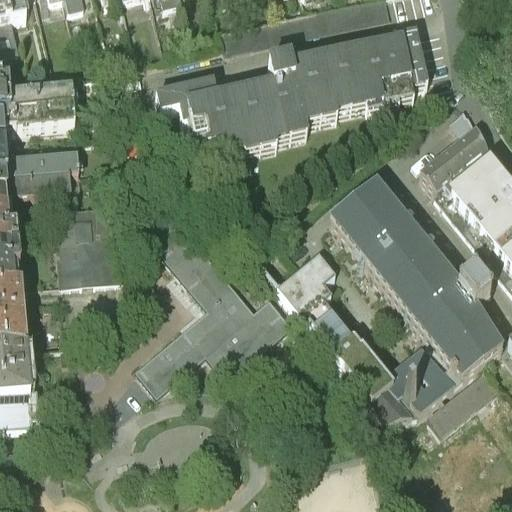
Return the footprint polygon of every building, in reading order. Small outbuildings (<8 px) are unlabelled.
[(0,0),(0,37),(13,34),(5,0),(0,0)] [(5,0),(13,34),(29,31),(24,6),(34,4),(33,0),(5,0)] [(33,0),(34,4),(44,0),(45,0),(48,9),(65,5),(63,0),(33,0)] [(63,0),(65,5),(69,23),(83,20),(79,0),(63,0)] [(100,0),(103,12),(121,8),(119,0),(100,0)] [(159,0),(164,16),(179,11),(176,0),(159,0)] [(387,0),(220,40),(225,62),(392,23),(387,0)] [(0,66),(19,61),(13,34),(0,37),(0,66)] [(210,93),(154,106),(159,127),(177,122),(181,140),(185,139),(193,171),(209,168),(210,173),(242,166),(243,170),(274,163),(273,159),(305,151),(302,141),(335,134),(334,129),(364,123),(365,127),(397,120),(396,115),(412,112),(409,100),(425,96),(414,46),(392,51),(393,58),(293,80),(291,75),(266,80),(270,100),(214,113),(210,93)] [(0,126),(75,121),(73,99),(9,104),(8,92),(0,92),(0,126)] [(462,118),(448,130),(458,143),(471,133),(467,124),(464,123),(462,118)] [(0,158),(4,158),(3,144),(75,136),(75,121),(0,126),(0,158)] [(433,203),(441,197),(480,165),(485,160),(475,138),(418,185),(433,203)] [(0,191),(69,187),(79,184),(77,168),(6,173),(4,158),(0,158),(0,191)] [(511,282),(511,346),(506,351),(511,357),(511,204),(480,165),(441,197),(511,282)] [(0,224),(4,225),(3,206),(70,201),(69,187),(0,191),(0,224)] [(387,398),(370,412),(386,432),(418,424),(500,358),(475,315),(489,305),(472,284),(457,295),(373,195),(328,231),(429,353),(392,380),(398,388),(391,393),(392,394),(387,398)] [(121,214),(54,219),(60,295),(129,291),(121,214)] [(206,320),(133,378),(152,405),(218,349),(239,374),(289,334),(266,307),(251,319),(165,215),(137,234),(194,305),(206,320)] [(0,262),(19,261),(17,242),(7,243),(4,225),(0,224),(0,262)] [(0,302),(13,301),(12,283),(21,282),(19,261),(0,262),(0,302)] [(301,328),(321,312),(329,305),(321,295),(332,286),(316,267),(277,300),(301,328)] [(0,361),(24,359),(18,301),(13,301),(0,302),(0,361)] [(350,345),(321,312),(301,328),(330,364),(349,349),(347,347),(350,345)] [(132,328),(73,333),(75,354),(134,349),(132,328)] [(330,364),(370,412),(387,398),(392,394),(391,393),(361,356),(357,359),(349,349),(330,364)] [(0,407),(28,405),(24,359),(0,361),(0,407)] [(484,381),(427,428),(440,442),(496,396),(484,381)] [(28,405),(0,407),(0,441),(31,440),(31,428),(40,428),(39,405),(28,405)]
